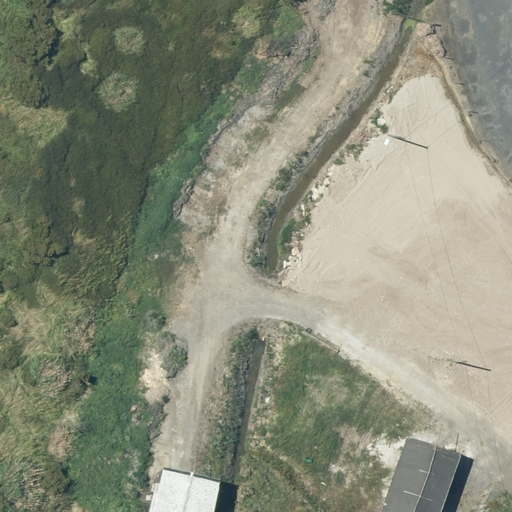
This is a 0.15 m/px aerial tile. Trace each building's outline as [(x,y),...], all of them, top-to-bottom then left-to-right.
[(409,199),(386,188),(376,209),(369,206),(362,221),(371,226),(363,244),(384,253),(409,199)] [(400,298),(373,295),(371,313),(398,316),(400,298)] [(477,511),(444,458),(429,467),(456,511),(477,511)] [(427,479),(412,488),(425,510),(440,501),(427,479)] [(346,511),(334,495),(312,511),(313,511),(346,511)]
